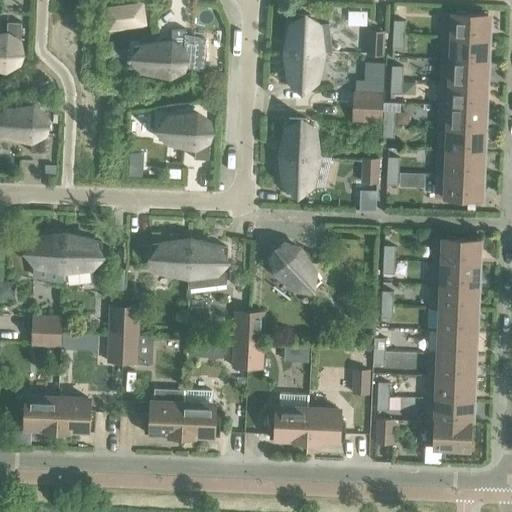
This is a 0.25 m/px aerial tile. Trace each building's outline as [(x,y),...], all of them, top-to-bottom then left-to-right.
[(110,26),(121,25),(119,9),(108,10),(110,26)] [(444,13),(443,36),(487,38),(487,30),(490,27),(490,22),(487,18),(488,15),(465,14),(465,12),(455,11),(455,13),(444,13)] [(288,38),(285,51),(322,52),(332,52),(328,24),(319,25),(318,23),(311,22),(310,15),(293,14),(288,38)] [(393,20),(393,34),(404,35),(405,21),(393,20)] [(0,66),(6,68),(20,60),(21,22),(7,22),(6,34),(0,35),(0,66)] [(141,64),(141,65),(141,69),(170,75),(184,68),(186,29),(171,29),(171,41),(155,43),(154,44),(134,46),(133,62),(141,64)] [(367,54),(382,55),(383,31),(369,31),(367,54)] [(404,35),(393,34),(392,48),(404,49),(404,35)] [(443,36),(442,59),(486,61),(486,52),(489,49),(489,45),(486,41),(487,38),(443,36)] [(322,52),(285,51),(287,63),(290,88),(307,89),(308,82),(316,82),(322,52)] [(442,59),(441,82),(485,84),(485,75),(488,72),(488,67),(486,64),(486,61),(442,59)] [(391,66),(391,80),(402,80),(403,66),(391,66)] [(402,80),(391,80),(390,94),(402,94),(402,81),(402,80)] [(402,81),(402,94),(408,94),(415,88),(415,82),(402,81)] [(441,82),(440,105),(484,106),(484,98),(487,95),(487,90),(485,87),(485,84),(441,82)] [(354,91),(353,106),(381,107),(382,93),(354,91)] [(440,105),(439,127),(483,129),(483,121),(486,118),(486,113),(484,110),(484,106),(440,105)] [(0,132),(15,136),(31,140),(30,152),(45,153),(47,115),(33,106),(3,110),(3,114),(0,114),(0,132)] [(381,107),(353,106),(352,120),(381,121),(381,107)] [(383,111),(383,125),(394,126),(395,111),(383,111)] [(396,112),(396,124),(408,124),(408,112),(399,112),(396,112)] [(179,143),(194,147),(194,159),(209,160),(211,122),(197,113),(167,117),(167,122),(159,122),(159,139),(179,143)] [(283,142),(281,155),(317,156),(314,126),(306,126),(305,118),(289,118),(284,142),(283,142)] [(394,126),(383,125),(382,139),(394,140),(394,126)] [(439,127),(438,150),(482,152),(482,143),(485,140),(485,136),(483,132),(483,129),(439,127)] [(438,150),(437,173),(481,175),(481,166),(484,163),(484,158),(482,155),(482,152),(438,150)] [(317,156),(281,155),(282,167),(283,167),(286,192),(302,193),(304,185),(311,186),(317,156)] [(387,157),(387,171),(398,171),(399,157),(387,157)] [(362,182),(376,182),(377,159),(363,158),(362,182)] [(45,166),(44,175),(55,175),(55,166),(45,166)] [(168,169),(168,178),(181,178),(181,169),(168,169)] [(398,171),(387,171),(386,185),(398,185),(398,171)] [(481,175),(437,173),(436,197),(447,197),(447,199),(457,200),(457,198),(480,199),(480,189),(483,186),(483,181),(481,178),(481,175)] [(63,270),(65,233),(52,235),(27,238),(27,255),(34,256),(33,276),(63,282),(63,280),(63,270)] [(77,236),(65,233),(63,270),(63,280),(92,277),(93,267),(94,259),(93,259),(101,258),(102,242),(77,236)] [(434,238),(433,261),(477,263),(477,255),(480,252),(480,247),(478,244),(478,240),(456,239),(456,237),(446,236),(445,238),(434,238)] [(159,269),(187,275),(188,276),(190,239),(177,240),(177,241),(152,244),(152,260),(159,262),(159,269)] [(188,276),(187,275),(186,289),(225,284),(226,263),(227,247),(202,242),(202,241),(190,239),(188,276)] [(298,289),(301,286),(301,285),(307,291),(319,280),(305,259),(306,259),(299,248),(284,243),(271,255),(274,271),(298,289)] [(383,245),(383,259),(394,260),(395,246),(383,245)] [(394,260),(383,259),(382,273),(394,274),(394,260)] [(433,261),(432,284),(476,286),(476,278),(479,274),(479,270),(477,266),(477,263),(433,261)] [(0,281),(0,296),(14,297),(14,282),(0,281)] [(431,308),(439,308),(439,307),(475,309),(475,300),(478,297),(478,292),(476,289),(476,286),(432,284),(431,308)] [(382,291),(381,304),(393,305),(393,291),(382,291)] [(359,298),(359,309),(370,309),(371,298),(359,298)] [(393,305),(381,304),(380,318),(392,318),(393,305)] [(110,305),(109,333),(123,334),(124,306),(110,305)] [(124,306),(123,334),(137,334),(138,306),(124,306)] [(439,307),(439,308),(438,330),(474,332),(474,323),(477,320),(477,315),(475,312),(475,309),(439,307)] [(235,310),(234,339),(248,339),(249,311),(235,310)] [(249,311),(248,339),(262,340),(264,312),(249,311)] [(33,316),(32,330),(61,331),(61,317),(33,316)] [(61,331),(32,330),(31,344),(60,345),(61,331)] [(438,330),(438,352),(437,353),(473,354),(473,346),(476,343),(476,338),(474,335),(474,332),(438,330)] [(108,362),(122,362),(123,334),(109,333),(108,362)] [(123,334),(122,362),(136,363),(137,334),(123,334)] [(374,337),(373,351),(385,351),(385,338),(374,337)] [(233,367),(247,368),(248,339),(234,339),(233,367)] [(248,339),(247,368),(261,368),(262,340),(248,339)] [(285,343),(284,361),(308,362),(308,344),(285,343)] [(385,351),(373,351),(372,364),(384,365),(385,351)] [(430,352),(428,375),(472,377),(472,369),(475,366),(475,361),(473,358),(473,354),(437,353),(438,352),(430,352)] [(353,393),(367,393),(368,370),(354,369),(353,393)] [(428,375),(427,398),(471,400),(471,391),(474,388),(474,384),(472,380),(472,377),(428,375)] [(378,382),(377,396),(378,396),(389,397),(390,383),(378,382)] [(183,390),(183,402),(182,434),(194,435),(194,434),(219,436),(220,417),(212,417),(212,403),(211,403),(212,391),(183,390)] [(294,439),(307,440),(308,407),(308,395),(280,394),(280,406),(278,406),(278,419),(277,420),(270,419),(269,438),(294,439)] [(44,428),(56,429),(58,396),(28,395),(28,408),(28,409),(20,408),(19,427),(30,427),(44,428)] [(58,396),(56,429),(69,429),(94,430),(95,412),(87,411),(88,398),(58,396)] [(388,409),(389,397),(378,396),(377,396),(377,410),(388,410),(388,409)] [(427,398),(426,421),(470,423),(471,414),(473,411),(473,406),(471,403),(471,400),(427,398)] [(169,434),(182,434),(183,402),(153,400),(153,413),(153,414),(145,414),(144,432),(169,433),(169,434)] [(308,407),(307,440),(319,440),(344,441),(345,422),(337,422),(337,408),(308,407)] [(378,419),(377,440),(377,443),(391,443),(392,420),(378,419)] [(470,423),(426,421),(425,435),(426,435),(425,445),(451,446),(456,446),(459,449),(464,449),(468,447),(469,447),(470,423)] [(13,427),(13,444),(30,445),(30,427),(19,427),(13,427)]
